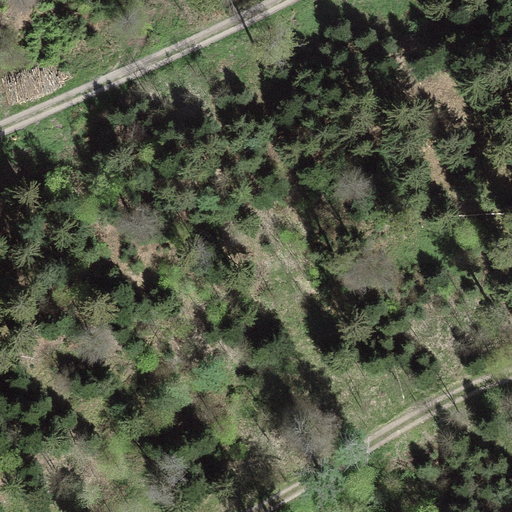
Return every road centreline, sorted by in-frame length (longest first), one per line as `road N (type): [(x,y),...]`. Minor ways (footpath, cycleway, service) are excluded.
road 1 (track): [(0,132),(282,0)]
road 2 (track): [(262,511),(407,423),(511,374)]
